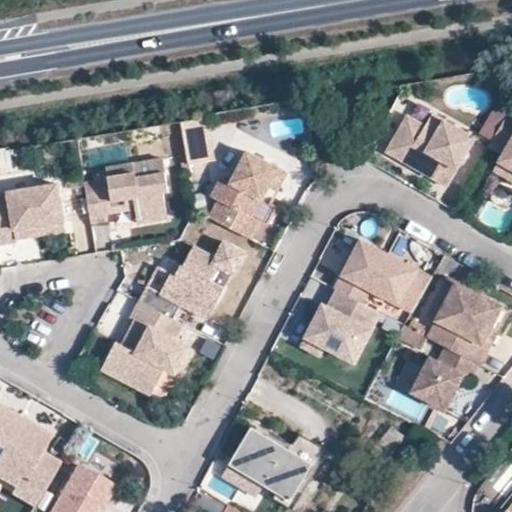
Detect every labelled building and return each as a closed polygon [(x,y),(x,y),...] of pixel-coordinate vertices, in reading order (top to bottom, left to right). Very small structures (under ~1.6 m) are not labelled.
[(503,154),(499,161),(511,168),(511,108),(489,146),(503,154)] [(408,115),(390,145),(419,162),(415,168),(448,187),(476,138),(433,113),(425,125),(408,115)] [(208,117),(181,122),(188,163),(214,158),(208,117)] [(387,151),(415,168),(419,162),(390,145),(387,151)] [(219,200),(210,218),(251,239),(260,220),(252,216),(261,198),(277,167),(246,151),(231,182),(222,178),(212,197),(219,200)] [(165,159),(136,164),(138,178),(167,173),(165,159)] [(511,180),(511,168),(499,161),(494,170),(511,180)] [(136,198),(139,217),(169,212),(166,193),(170,192),(167,173),(138,178),(136,164),(107,168),(108,180),(85,184),(87,199),(113,194),(115,201),(136,198)] [(252,216),(260,220),(268,224),(277,206),(270,202),(285,171),(277,167),(261,198),(252,216)] [(0,245),(17,242),(16,240),(15,230),(63,222),(57,185),(9,193),(0,194),(0,245)] [(87,199),(91,223),(118,219),(115,201),(113,194),(87,199)] [(170,218),(169,212),(139,217),(141,223),(170,218)] [(15,230),(16,240),(65,232),(63,222),(15,230)] [(111,244),(108,224),(93,226),(96,246),(111,244)] [(371,290),(412,312),(432,277),(361,240),(335,288),(338,290),(364,303),(371,290)] [(140,301),(174,318),(181,304),(211,320),(227,289),(212,281),(219,268),(234,276),(246,253),(224,241),(215,257),(193,246),(183,265),(181,264),(175,275),(171,273),(161,292),(148,285),(140,301)] [(441,267),(454,274),(459,266),(446,258),(441,267)] [(428,320),(436,324),(457,284),(449,279),(428,320)] [(479,364),(490,344),(484,341),(502,307),(457,284),(436,324),(429,337),(446,346),(479,364)] [(355,361),(380,312),(364,303),(338,290),(329,307),(324,316),(319,313),(307,336),(325,345),(355,361)] [(131,317),(138,320),(146,324),(133,349),(125,345),(118,342),(104,369),(122,378),(126,370),(157,386),(166,368),(181,376),(195,349),(177,340),(185,324),(174,318),(140,301),(131,317)] [(329,307),(323,305),(319,313),(324,316),(329,307)] [(508,310),(502,307),(484,341),(490,344),(508,310)] [(138,320),(125,345),(133,349),(146,324),(138,320)] [(302,345),(320,355),(325,345),(307,336),(302,345)] [(479,364),(446,346),(438,360),(431,356),(412,392),(446,409),(464,375),(472,379),(479,364)] [(152,394),(157,386),(126,370),(122,378),(152,394)] [(0,405),(0,470),(42,495),(60,462),(42,452),(47,444),(13,424),(18,416),(0,405)] [(52,436),(18,416),(13,424),(47,444),(52,436)] [(369,453),(383,463),(403,435),(390,425),(369,453)] [(286,497),(291,500),(313,464),(252,426),(229,463),(232,465),(286,497)] [(77,465),(50,511),(96,511),(112,485),(77,465)] [(34,507),(42,495),(0,470),(0,478),(16,487),(12,494),(34,507)]
